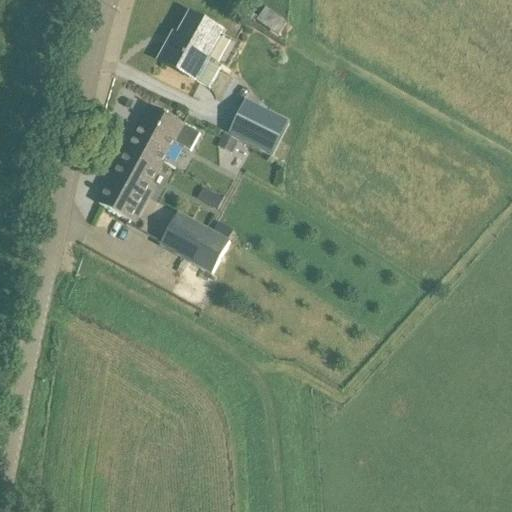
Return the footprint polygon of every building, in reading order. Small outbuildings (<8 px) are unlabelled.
[(286,22),(278,16),(267,30),(278,38),(286,27),(288,23),(286,22)] [(226,35),(211,27),(193,17),(175,50),(168,46),(159,63),(210,91),(221,71),(209,65),(226,35)] [(290,124),(247,102),(229,137),(272,158),(290,124)] [(184,126),(170,119),(153,109),(126,158),(157,175),(184,126)] [(151,185),(157,175),(126,158),(100,207),(135,226),(156,188),(151,185)] [(224,200),(213,195),(208,205),(218,211),(224,200)] [(230,244),(179,216),(160,249),(212,277),(230,244)]
